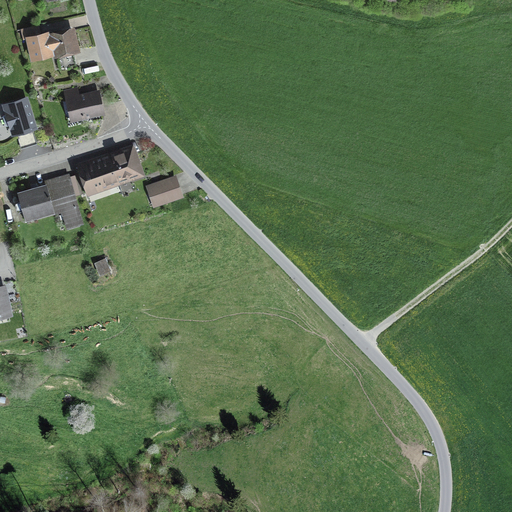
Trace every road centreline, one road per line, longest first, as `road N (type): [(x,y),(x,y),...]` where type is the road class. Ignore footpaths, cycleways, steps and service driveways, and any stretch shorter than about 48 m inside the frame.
road 1 (unclassified): [(444,511),(440,443),(409,391),(146,125)]
road 2 (track): [(511,218),(361,341)]
road 3 (residential): [(146,125),(0,174)]
road 4 (unclassified): [(146,125),(112,73),(88,0)]
